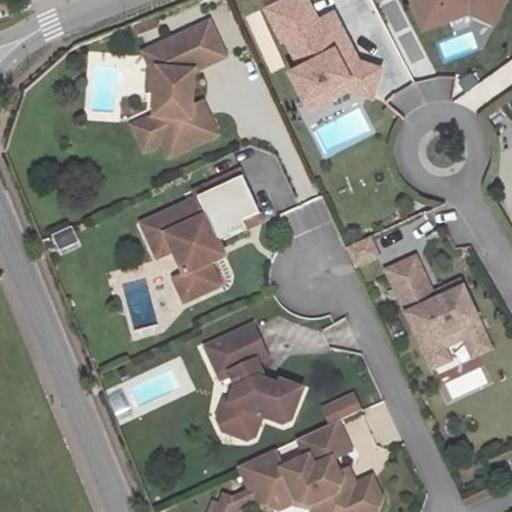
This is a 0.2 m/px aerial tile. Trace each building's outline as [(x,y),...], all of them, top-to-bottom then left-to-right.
[(307,0),(283,0),(267,9),(283,40),(286,38),(300,65),(291,70),(306,99),(329,87),(334,97),(348,89),(372,97),(379,77),(355,69),(346,53),(353,49),(340,26),(335,29),(328,16),(319,21),(307,0)] [(511,0),(421,0),(436,40),(462,30),(461,28),(479,21),(487,26),(496,7),(511,14),(511,0)] [(511,14),(496,7),(487,26),(506,34),(511,21),(511,14)] [(176,38),(171,26),(153,34),(157,45),(176,38)] [(150,133),(161,158),(175,153),(182,166),(230,144),(221,124),(206,130),(204,123),(204,115),(205,80),(237,67),(223,33),(180,52),(191,76),(190,79),(172,77),(171,100),(169,125),(150,133)] [(355,69),(379,77),(381,68),(359,61),(353,49),(346,53),(355,69)] [(171,100),(172,77),(190,79),(191,76),(180,52),(158,61),(164,77),(163,100),(171,100)] [(412,62),(418,78),(433,73),(427,57),(412,62)] [(329,87),(306,99),(311,109),(334,97),(329,87)] [(204,123),(206,130),(221,124),(215,111),(204,115),(204,123)] [(180,242),(188,257),(199,281),(210,303),(245,286),(235,265),(254,257),(246,241),(276,226),(252,177),(208,198),(211,205),(155,230),(165,250),(180,242)] [(425,216),(397,228),(408,253),(435,241),(425,216)] [(70,226),(48,234),(55,251),(77,243),(70,226)] [(180,242),(165,250),(172,265),(188,257),(180,242)] [(380,251),(358,262),(367,279),(389,269),(380,251)] [(445,306),(428,270),(399,284),(445,381),(463,373),(457,360),(477,350),(478,353),(496,344),(472,294),(445,306)] [(199,308),(210,303),(199,281),(188,287),(199,308)] [(267,334),(219,355),(235,388),(244,384),(250,397),(243,412),(250,415),(242,435),(246,443),(259,449),(265,447),(274,425),(296,434),(302,431),(299,424),(303,411),(311,407),(314,399),(291,391),(289,396),(275,391),(277,387),(269,372),(281,366),(267,334)] [(480,368),(447,382),(454,397),(486,384),(480,368)] [(366,403),(337,417),(344,431),(350,429),(372,418),(366,403)] [(344,431),(340,433),(353,463),(363,458),(350,429),(344,431)] [(357,491),(351,479),(345,467),(353,463),(340,433),(310,447),(320,466),(296,477),(287,458),(254,474),(265,498),(269,507),(271,511),(287,505),(305,497),(309,507),(324,511),(334,508),(336,511),(375,511),(367,493),(364,495),(357,491)] [(359,476),(351,479),(357,491),(364,495),(367,493),(359,476)] [(385,485),(367,493),(375,511),(393,511),(396,506),(385,485)] [(289,511),(300,511),(309,507),(305,497),(287,505),(289,511)] [(265,498),(246,507),(249,511),(257,511),(269,507),(265,498)] [(249,511),(246,507),(237,503),(233,511),(249,511)]
